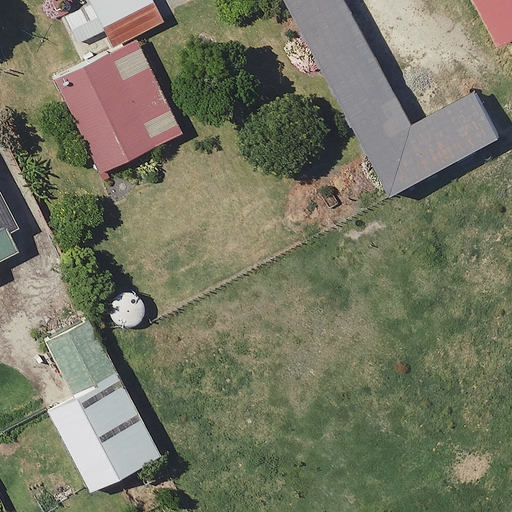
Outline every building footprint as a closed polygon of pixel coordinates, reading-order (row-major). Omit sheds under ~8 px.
[(162,21),(152,0),(71,0),(58,6),(74,42),(104,29),(110,44),(162,21)] [(363,0),(290,0),(396,198),(510,137),(484,88),(426,118),(363,0)] [(179,131),(139,41),(56,78),(96,169),(179,131)] [(0,273),(20,263),(0,222),(7,219),(0,203),(0,273)] [(111,367),(90,321),(45,342),(67,388),(111,367)] [(158,453),(115,368),(43,404),(86,489),(158,453)]
